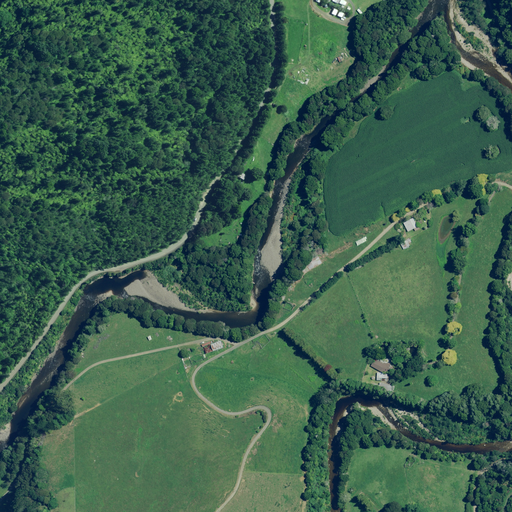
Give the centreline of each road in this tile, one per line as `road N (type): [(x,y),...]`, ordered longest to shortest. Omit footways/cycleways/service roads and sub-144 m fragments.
road 1 (tertiary): [(271,0),(274,57),(266,93),(190,230),(167,251),(86,276),(0,388)]
road 2 (track): [(0,500),(70,414),(99,362),(177,346),(229,350)]
road 3 (track): [(213,511),(272,418),(254,408),(217,413),(200,393),(197,370),(229,350)]
road 4 (track): [(229,350),(289,316),(340,272)]
